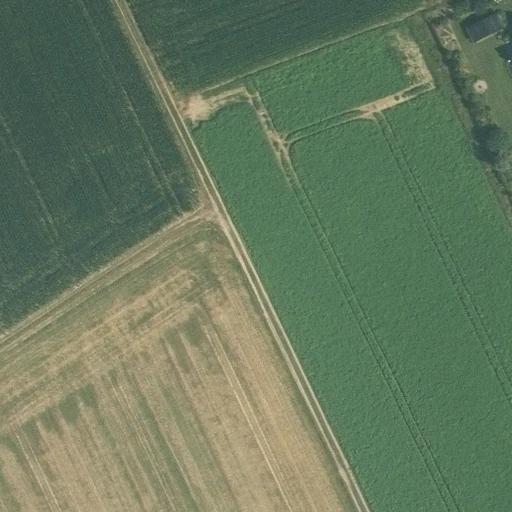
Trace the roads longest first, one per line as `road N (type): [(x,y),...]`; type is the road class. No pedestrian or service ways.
road 1 (track): [(359,511),(118,0)]
road 2 (track): [(214,212),(0,346)]
